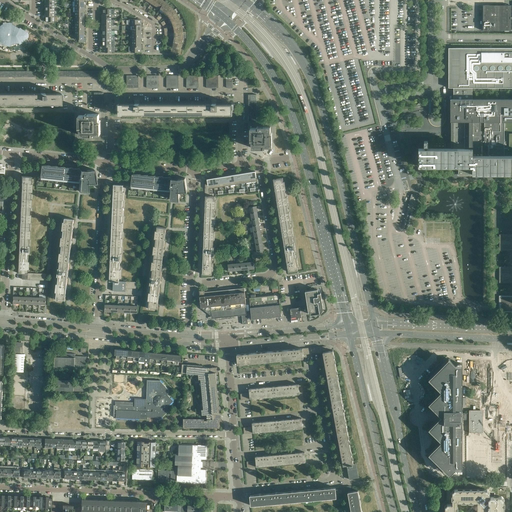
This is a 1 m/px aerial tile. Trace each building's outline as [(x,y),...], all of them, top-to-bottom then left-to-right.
[(162,0),(159,0),(156,6),(160,9),(165,2),(162,0)] [(165,2),(160,9),(164,12),(169,5),(165,2)] [(169,5),(164,12),(168,15),(174,10),(170,5),(169,5)] [(483,31),(511,31),(511,5),(483,5),(483,31)] [(174,10),(168,15),(170,19),(177,14),(174,10)] [(177,14),(170,19),(172,23),(180,20),(178,15),(177,14)] [(6,24),(6,22),(2,23),(3,25),(1,26),(0,27),(0,43),(1,45),(2,43),(5,45),(7,45),(11,45),(11,43),(12,42),(15,41),(17,40),(19,43),(21,42),(24,40),(24,42),(27,39),(26,38),(27,37),(27,35),(26,33),(27,32),(28,32),(25,30),(24,31),(22,30),(19,29),(17,28),(13,26),(12,26),(12,24),(9,23),(6,24)] [(84,34),(75,34),(75,39),(79,39),(79,42),(86,42),(86,37),(84,37),(84,34)] [(172,47),(171,52),(182,55),(183,50),(181,49),(172,47)] [(453,131),(453,132),(453,133),(454,134),(454,148),(451,148),(427,148),(425,148),(423,148),(419,148),(419,156),(419,158),(419,166),(458,167),(458,175),(472,175),(472,173),(511,173),(511,234),(499,234),(499,250),(511,250),(511,266),(499,267),(499,283),(511,282),(511,295),(499,296),(499,312),(500,312),(511,311),(511,47),(453,48),(453,88),(454,88),(454,99),(450,99),(450,121),(451,122),(454,122),(454,129),(453,130),(453,131)] [(0,104),(61,104),(61,93),(44,93),(45,90),(40,90),(40,93),(0,93),(0,104)] [(94,92),(94,98),(94,108),(104,108),(104,92),(94,92)] [(119,115),(122,115),(232,115),(232,104),(216,104),(216,100),(217,100),(212,100),(212,104),(139,104),(139,100),(140,100),(134,100),(135,100),(135,104),(119,104),(119,115)] [(257,105),(248,105),(248,110),(248,121),(257,121),(257,110),(257,105)] [(87,115),(79,115),(79,128),(80,128),(80,135),(85,135),(85,134),(92,134),(92,135),(93,135),(93,134),(101,134),(101,121),(99,121),(99,114),(87,114),(87,115)] [(258,128),(250,127),(250,140),(252,140),(252,148),(264,148),(264,146),(272,146),(272,134),(271,134),(271,126),(258,126),(258,128)] [(49,165),(41,165),(39,176),(37,176),(37,181),(77,185),(77,182),(79,183),(78,191),(80,191),(80,192),(87,192),(87,189),(87,183),(89,183),(89,184),(96,183),(95,180),(93,169),(86,170),(79,169),(79,168),(71,168),(71,167),(64,167),(64,166),(56,166),(49,166),(49,165)] [(141,173),(133,174),(131,185),(129,185),(129,189),(169,193),(169,191),(171,191),(170,200),(172,200),(179,201),(179,192),(180,192),(188,192),(187,189),(185,178),(178,179),(178,178),(171,178),(171,176),(163,177),(163,176),(156,176),(156,175),(148,175),(148,174),(141,174),(141,173)] [(21,176),(21,195),(30,195),(31,176),(21,176)] [(214,188),(213,178),(207,179),(208,183),(205,183),(204,196),(205,196),(213,196),(213,194),(210,194),(209,189),(214,188)] [(283,178),(273,179),(276,195),(285,193),(283,178)] [(114,184),(113,203),(122,204),(123,186),(123,185),(114,184)] [(285,193),(276,195),(278,210),(288,209),(285,193)] [(412,194),(404,225),(409,227),(417,195),(412,194)] [(21,195),(20,210),(29,211),(30,195),(21,195)] [(205,196),(205,211),(214,212),(215,196),(213,196),(205,196)] [(113,203),(112,219),(122,219),(122,204),(113,203)] [(288,209),(278,210),(281,225),(290,224),(288,209)] [(20,210),(19,226),(29,226),(29,211),(20,210)] [(205,211),(204,227),(214,227),(214,212),(205,211)] [(65,218),(63,234),(73,235),(74,219),(71,219),(65,218)] [(112,219),(112,234),(121,235),(122,219),(112,219)] [(290,224),(281,225),(283,241),(293,239),(290,224)] [(19,226),(19,241),(28,242),(29,226),(19,226)] [(157,227),(155,242),(165,243),(167,228),(163,227),(157,227)] [(204,227),(204,243),(213,243),(214,227),(204,227)] [(73,235),(63,234),(62,249),(71,250),(73,235)] [(112,234),(111,250),(120,250),(121,235),(112,234)] [(293,239),(283,241),(286,256),(295,254),(293,239)] [(19,241),(18,257),(27,257),(28,242),(19,241)] [(155,242),(154,258),(163,259),(165,243),(155,242)] [(204,243),(203,258),(213,259),(213,243),(204,243)] [(71,250),(62,249),(60,265),(69,266),(71,250)] [(111,250),(110,265),(120,266),(120,250),(111,250)] [(295,254),(286,256),(288,272),(298,270),(295,254)] [(27,257),(18,257),(17,273),(22,273),(27,273),(27,257)] [(154,258),(152,273),(162,274),(163,259),(154,258)] [(203,258),(203,274),(212,274),(213,259),(203,258)] [(60,265),(58,280),(68,281),(69,266),(60,265)] [(120,266),(110,265),(109,281),(113,281),(119,281),(120,266)] [(383,266),(372,269),(373,273),(375,273),(376,275),(373,276),(374,280),(377,280),(377,282),(375,283),(376,287),(378,287),(379,289),(377,290),(378,294),(380,294),(381,296),(379,297),(381,306),(385,305),(385,303),(388,303),(388,304),(403,301),(399,285),(388,287),(383,266)] [(152,273),(151,289),(160,290),(162,274),(152,273)] [(68,281),(58,280),(56,299),(66,300),(68,281)] [(119,281),(113,281),(113,291),(126,291),(126,288),(126,281),(119,281)] [(205,290),(200,290),(201,307),(211,306),(212,316),(215,318),(219,318),(242,315),(243,324),(248,323),(244,286),(205,290)] [(160,290),(151,289),(149,307),(158,308),(160,290)] [(317,289),(305,291),(309,313),(311,313),(311,314),(318,313),(320,313),(322,311),(323,309),(323,308),(323,307),(321,292),(320,292),(320,293),(318,293),(317,289)] [(256,294),(251,295),(251,297),(250,297),(252,319),(281,316),(279,295),(256,297),(256,294)] [(291,314),(291,318),(301,317),(300,307),(290,309),(291,313),(290,313),(290,314),(291,314)] [(12,353),(11,371),(12,371),(25,371),(25,372),(26,354),(22,354),(20,354),(20,347),(22,347),(22,342),(14,342),(14,353),(12,353)] [(302,348),(286,350),(287,360),(303,358),(303,354),(302,348)] [(286,350),(270,351),(271,361),(287,360),(286,350)] [(323,352),(326,368),(336,366),(333,350),(326,352),(323,352)] [(270,351),(253,353),(254,363),(271,361),(270,351)] [(56,357),(55,357),(54,367),(75,368),(85,368),(86,356),(75,356),(75,354),(56,353),(56,357)] [(254,363),(253,353),(237,354),(238,364),(254,363)] [(462,468),(463,363),(455,363),(449,357),(428,378),(441,391),(428,403),(441,416),(428,428),(441,441),(429,453),(429,454),(449,474),(455,468),(462,468)] [(182,364),(181,373),(198,374),(199,380),(199,384),(201,384),(203,404),(201,404),(202,409),(201,409),(202,415),(207,414),(207,418),(207,420),(204,420),(204,419),(183,419),(183,428),(219,428),(219,421),(221,421),(221,419),(221,418),(222,418),(221,413),(221,412),(220,413),(217,380),(216,373),(218,372),(217,367),(211,367),(209,368),(209,367),(203,367),(203,366),(183,364),(182,364)] [(336,366),(326,368),(329,384),(339,383),(336,366)] [(85,386),(85,379),(74,379),(74,376),(63,376),(56,376),(56,380),(53,379),(53,390),(74,391),(84,391),(85,388),(85,386)] [(114,409),(113,416),(116,416),(116,418),(147,419),(147,417),(147,414),(155,414),(155,417),(158,420),(167,412),(167,406),(173,401),(168,395),(168,389),(160,380),(159,380),(147,380),(146,399),(135,398),(135,402),(115,401),(115,405),(115,409),(114,409)] [(339,383),(329,384),(332,401),(342,399),(339,383)] [(298,384),(282,385),(283,396),(299,394),(298,384)] [(282,385),(265,387),(266,397),(283,396),(282,385)] [(249,389),(249,393),(250,399),(266,397),(265,387),(249,389)] [(342,399),(332,401),(334,417),(344,415),(342,399)] [(483,432),(483,410),(469,410),(469,432),(483,432)] [(344,415),(334,417),(337,433),(347,431),(344,415)] [(301,418),(285,419),(286,430),(302,428),(301,418)] [(285,419),(268,421),(269,431),(286,430),(285,419)] [(268,421),(252,423),(252,427),(253,433),(269,431),(268,421)] [(347,431),(337,433),(340,449),(350,447),(347,431)] [(144,441),(138,441),(137,466),(143,466),(143,465),(148,465),(148,466),(155,467),(156,442),(149,442),(149,443),(144,442),(144,441)] [(177,464),(177,471),(176,481),(177,481),(177,482),(182,483),(185,483),(188,483),(191,483),(194,483),(194,484),(197,484),(197,483),(206,484),(206,480),(207,477),(206,477),(206,469),(201,469),(201,467),(203,467),(203,461),(201,461),(201,459),(207,460),(207,456),(208,453),(207,453),(207,452),(208,452),(208,449),(207,449),(207,445),(201,445),(198,445),(178,444),(178,454),(175,454),(175,464),(177,464)] [(502,445),(475,445),(475,472),(502,472),(502,445)] [(353,463),(350,447),(340,449),(343,465),(347,465),(353,464),(353,463)] [(305,452),(288,453),(289,463),(306,462),(305,452)] [(288,453),(272,455),(272,465),(289,463),(288,453)] [(272,455),(255,456),(256,461),(256,466),(272,465),(272,455)] [(353,464),(347,465),(349,475),(357,473),(355,463),(353,463),(353,464)] [(13,466),(12,476),(14,476),(18,477),(20,477),(21,469),(18,469),(18,466),(13,466)] [(158,467),(158,480),(169,480),(169,473),(171,473),(171,480),(176,481),(177,471),(165,470),(165,468),(158,467)] [(53,468),(53,470),(53,478),(59,478),(61,478),(61,471),(61,470),(61,469),(61,468),(60,468),(53,468)] [(21,469),(21,477),(23,477),(23,478),(27,478),(27,477),(29,477),(29,469),(22,469),(21,469)] [(132,479),(132,478),(138,478),(138,479),(146,480),(146,479),(152,479),(152,480),(153,470),(133,469),(132,479)] [(335,487),(317,489),(318,499),(336,497),(336,493),(335,487)] [(317,489),(300,490),(301,501),(318,499),(317,489)] [(444,510),(444,511),(503,511),(504,499),(502,497),(490,497),(490,496),(490,492),(487,490),(484,490),(484,489),(479,489),(479,490),(477,490),(477,489),(472,489),(472,490),(471,490),(470,490),(470,489),(465,489),(465,490),(462,490),(462,489),(458,489),(458,490),(454,490),(452,492),(452,495),(451,495),(451,500),(452,500),(452,503),(451,504),(447,504),(445,506),(445,510),(444,510)] [(300,490),(284,492),(285,502),(301,501),(300,490)] [(355,491),(348,492),(351,508),(361,507),(358,490),(355,491)] [(284,492),(268,493),(269,504),(285,502),(284,492)] [(250,495),(251,505),(269,504),(268,493),(250,495)] [(81,499),(80,511),(146,511),(146,501),(81,499)]
